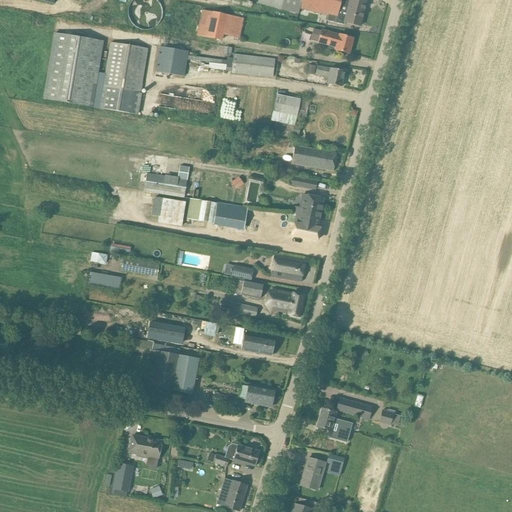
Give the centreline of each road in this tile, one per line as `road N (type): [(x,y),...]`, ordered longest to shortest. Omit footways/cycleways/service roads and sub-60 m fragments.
road 1 (tertiary): [(279,434),(400,0)]
road 2 (unclassified): [(279,434),(0,380)]
